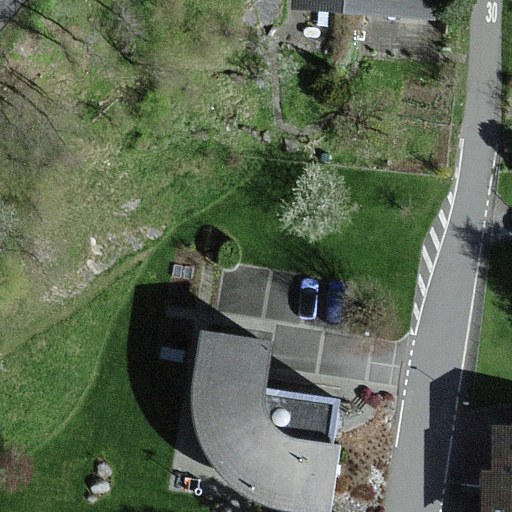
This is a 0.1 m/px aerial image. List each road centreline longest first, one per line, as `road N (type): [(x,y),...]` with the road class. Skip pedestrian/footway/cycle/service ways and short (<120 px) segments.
road 1 (residential): [(414,511),(481,123)]
road 2 (residential): [(488,0),(481,123)]
